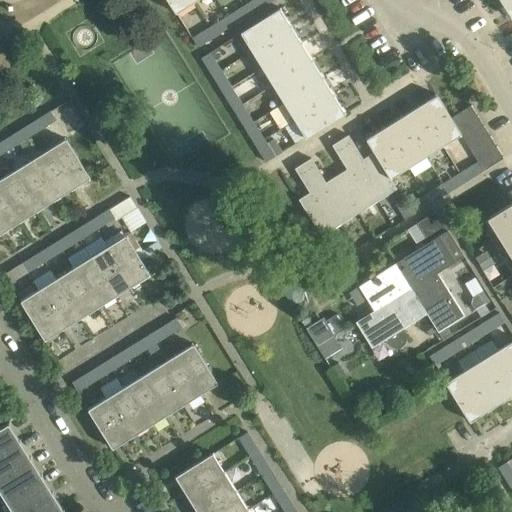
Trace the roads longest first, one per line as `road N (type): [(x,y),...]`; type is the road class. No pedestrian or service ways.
road 1 (residential): [(104,511),(0,351)]
road 2 (residential): [(381,0),(481,59),(511,109)]
